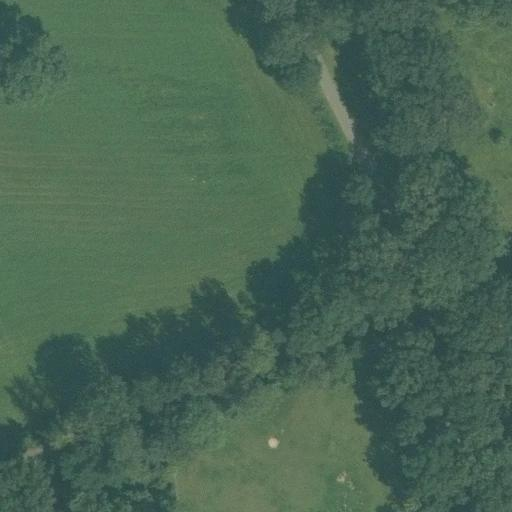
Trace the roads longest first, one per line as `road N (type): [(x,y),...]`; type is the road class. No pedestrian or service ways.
road 1 (unclassified): [(0,471),(424,299)]
road 2 (unclassified): [(424,299),(278,0)]
road 3 (unclassified): [(424,299),(468,511)]
